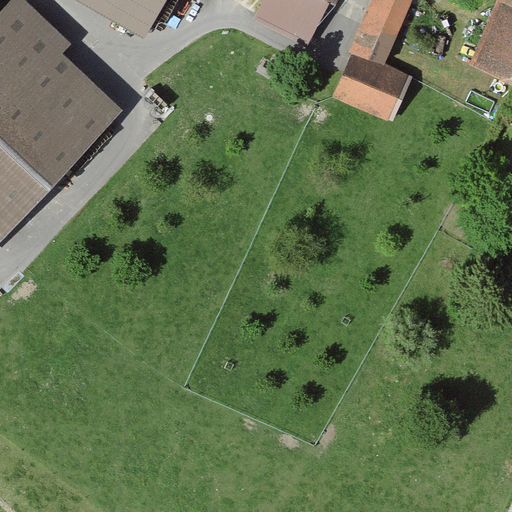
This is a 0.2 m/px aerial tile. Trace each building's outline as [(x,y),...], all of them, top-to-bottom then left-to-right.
[(0,234),(121,109),(61,52),(70,43),(24,0),(9,0),(0,10),(0,234)] [(91,0),(136,26),(150,0),(91,0)] [(308,43),(330,0),(263,0),(256,16),(308,43)] [(384,65),(408,0),(370,0),(350,52),(384,65)] [(511,3),(504,0),(497,0),(473,63),(511,78),(511,3)] [(333,97),(393,120),(410,75),(384,65),(350,52),(333,97)]
